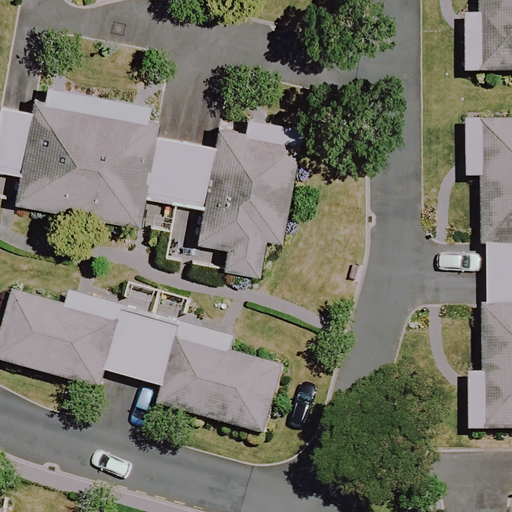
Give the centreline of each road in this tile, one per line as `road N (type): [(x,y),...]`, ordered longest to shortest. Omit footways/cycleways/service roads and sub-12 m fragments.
road 1 (residential): [(325,511),(388,273),(392,83)]
road 2 (residential): [(392,83),(45,13),(39,0)]
road 3 (residential): [(0,418),(122,463),(310,511)]
